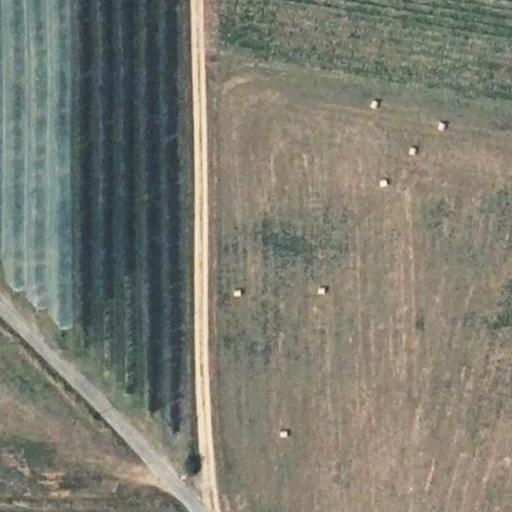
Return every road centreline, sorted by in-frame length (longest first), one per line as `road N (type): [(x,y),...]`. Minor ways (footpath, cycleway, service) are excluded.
road 1 (track): [(192,508),(195,0)]
road 2 (unclassified): [(193,511),(0,316)]
